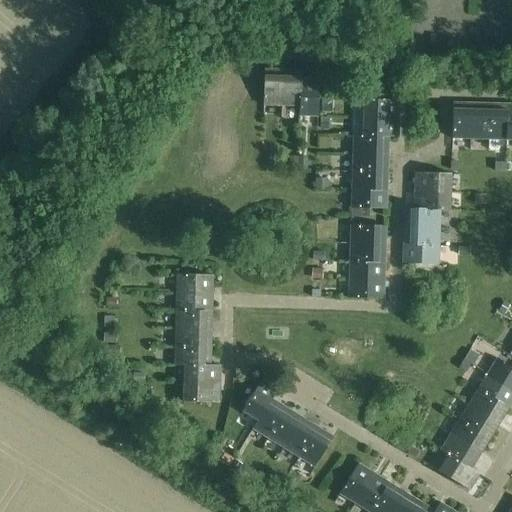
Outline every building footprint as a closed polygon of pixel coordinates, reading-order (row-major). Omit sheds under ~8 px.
[(281,106),(282,70),(263,70),(262,105),(281,106)] [(299,80),(300,80),(300,71),(282,70),(281,106),(298,107),(299,107),(299,80)] [(318,81),(300,80),(299,80),(299,107),(298,107),(298,116),(317,116),(318,81)] [(362,118),(398,119),(399,101),(363,100),(362,118)] [(331,101),(321,101),(320,112),(331,112),(331,101)] [(469,139),(469,103),(451,103),(450,139),(469,139)] [(487,139),(488,104),(469,103),(469,139),(487,139)] [(505,139),(506,104),(488,104),(487,139),(505,139)] [(398,137),(398,119),(362,118),(362,135),(362,136),(388,137),(398,137)] [(362,136),(362,135),(352,135),(351,153),(388,154),(388,137),(362,136)] [(387,172),(388,154),(351,153),(351,171),(387,172)] [(387,190),(387,172),(351,171),(350,189),(387,190)] [(413,191),(448,192),(449,174),(414,172),(413,191)] [(386,210),(387,190),(350,189),(350,209),(386,210)] [(448,211),(448,192),(413,191),(412,208),(412,209),(439,210),(448,211)] [(412,209),(412,208),(404,208),(403,227),(438,228),(439,210),(412,209)] [(348,243),(385,244),(385,227),(349,225),(348,243)] [(438,246),(438,228),(403,227),(402,245),(438,246)] [(384,262),(385,244),(348,243),(348,261),(384,262)] [(437,264),(438,246),(402,245),(402,263),(437,264)] [(384,280),(384,262),(348,261),(347,279),(384,280)] [(176,293),(211,294),(212,275),(177,274),(176,293)] [(383,299),(384,280),(347,279),(347,298),(383,299)] [(211,312),(211,294),(176,293),(176,311),(211,312)] [(210,330),(211,312),(176,311),(175,329),(210,330)] [(210,348),(210,330),(175,329),(175,347),(210,348)] [(209,366),(209,365),(210,348),(175,347),(174,366),(183,366),(183,365),(209,366)] [(486,374),(511,390),(511,368),(496,359),(486,374)] [(219,366),(209,365),(209,366),(183,365),(183,366),(183,383),(219,384),(219,366)] [(507,409),(511,401),(511,390),(486,374),(477,390),(507,409)] [(270,400),(271,400),(276,392),(259,382),(240,412),(256,422),(270,400)] [(218,402),(219,384),(183,383),(182,401),(218,402)] [(498,424),(507,409),(477,390),(467,405),(498,424)] [(285,409),(271,400),(270,400),(256,422),(251,429),(267,439),(285,409)] [(488,439),(498,424),(467,405),(458,421),(488,439)] [(282,448),(300,418),(285,409),(267,439),(282,448)] [(298,458),(316,428),(300,418),(282,448),(298,458)] [(479,454),(488,439),(458,421),(449,436),(479,454)] [(316,428),(298,458),(314,468),(332,438),(316,428)] [(470,470),(479,454),(449,436),(439,451),(448,457),(470,470)] [(478,475),(470,470),(448,457),(438,473),(468,491),(478,475)] [(354,504),(372,474),(357,464),(338,494),(354,504)] [(367,511),(369,511),(388,483),(372,474),(354,504),(367,511)] [(391,511),(404,493),(388,483),(369,511),(391,511)] [(412,511),(418,502),(404,493),(391,511),(412,511)] [(433,511),(434,511),(433,511),(418,502),(412,511),(433,511)] [(453,511),(438,503),(433,511),(434,511),(433,511),(453,511)]
